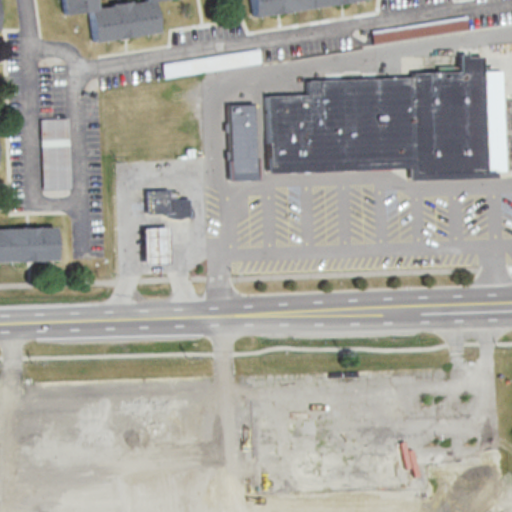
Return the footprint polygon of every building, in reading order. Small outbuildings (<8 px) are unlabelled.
[(85,43),(154,35),(150,2),(163,0),(137,0),(138,2),(91,8),(89,0),(54,0),(56,16),(82,13),(85,43)] [(242,0),(245,18),(363,2),(362,0),(242,0)] [(261,174),(405,171),(405,182),(492,180),(492,173),(504,172),(502,71),(480,72),(479,56),(455,57),(456,76),(300,80),(300,96),(259,97),(261,174)] [(251,181),(249,106),(221,106),(223,182),(251,181)] [(39,120),(39,189),(66,189),(66,120),(39,120)] [(161,215),(161,216),(172,220),(185,214),(185,197),(166,198),(166,189),(140,190),(140,215),(161,215)] [(164,265),(162,226),(135,227),(136,266),(164,265)] [(0,263),(51,262),(50,228),(0,229),(0,263)] [(428,496),(427,511),(474,511),(475,496),(428,496)]
